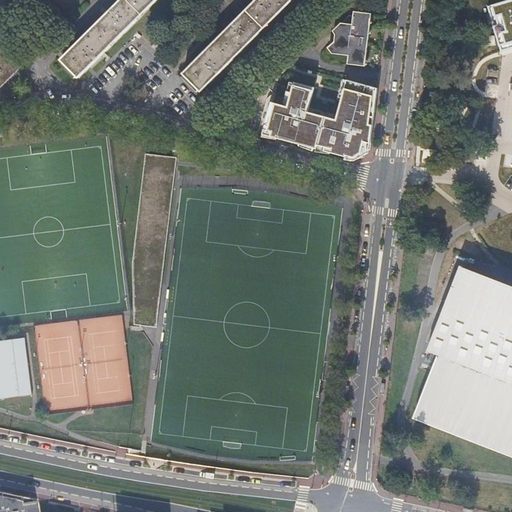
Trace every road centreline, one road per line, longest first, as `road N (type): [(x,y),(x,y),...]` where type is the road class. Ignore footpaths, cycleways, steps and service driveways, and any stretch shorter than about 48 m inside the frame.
road 1 (residential): [(0,112),(116,112),(392,176)]
road 2 (primary): [(331,498),(0,447)]
road 3 (secondary): [(392,176),(358,444)]
road 4 (primary): [(0,475),(176,511)]
road 5 (secondary): [(392,176),(413,0)]
